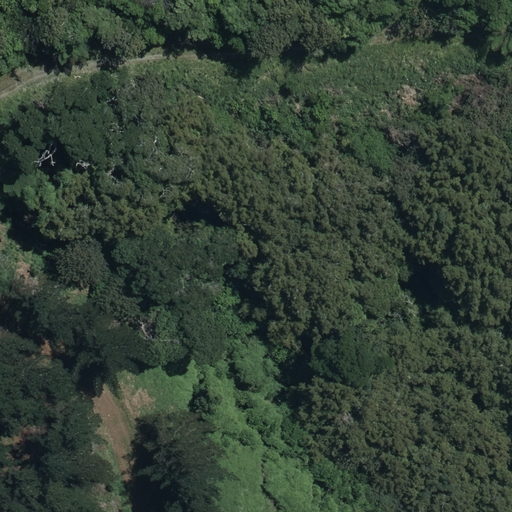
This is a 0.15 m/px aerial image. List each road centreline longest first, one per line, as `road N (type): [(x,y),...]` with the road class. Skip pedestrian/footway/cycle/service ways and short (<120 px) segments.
road 1 (track): [(511,68),(458,51),(123,74),(63,59),(21,59),(0,80)]
road 2 (track): [(0,300),(71,351),(114,511)]
